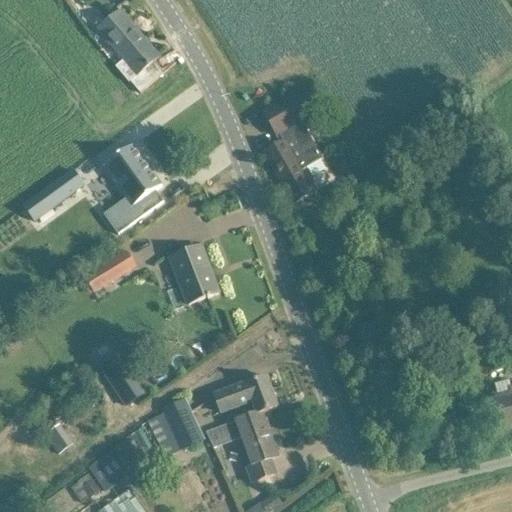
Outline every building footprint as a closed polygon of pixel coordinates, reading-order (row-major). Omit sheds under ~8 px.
[(120,13),(105,26),(98,32),(124,62),(116,68),(129,85),(131,84),(140,95),(163,75),(154,63),(159,59),(120,13)] [(266,108),(283,95),(276,87),(260,100),(266,108)] [(307,89),(281,104),(263,114),(281,145),(264,154),(294,206),(314,194),(302,173),(323,161),(302,124),(321,113),(307,89)] [(203,93),(177,104),(193,143),(220,132),(203,93)] [(133,147),(104,168),(127,200),(104,217),(119,236),(164,204),(156,192),(162,188),(133,147)] [(72,172),(24,207),(27,212),(35,224),(84,188),(72,172)] [(200,249),(181,256),(171,260),(189,306),(217,295),(200,249)] [(127,252),(85,278),(96,295),(138,269),(127,252)] [(381,329),(374,329),(371,334),(374,339),(381,339),(383,334),(381,329)] [(471,336),(480,359),(495,353),(487,330),(471,336)] [(202,350),(198,353),(202,359),(207,356),(202,350)] [(128,364),(107,378),(126,407),(147,394),(128,364)] [(262,415),(278,409),(266,378),(238,389),(214,398),(221,415),(252,404),(256,416),(256,417),(262,415)] [(79,390),(82,402),(92,400),(88,387),(79,390)] [(511,428),(511,389),(510,390),(511,396),(496,400),(504,431),(511,428)] [(55,394),(40,404),(57,429),(72,418),(55,394)] [(164,416),(150,423),(163,452),(155,456),(158,463),(204,442),(185,402),(162,413),(164,416)] [(278,459),(262,415),(256,417),(256,416),(236,424),(252,467),(246,470),(252,485),(276,476),(271,462),(278,459)] [(117,500),(122,511),(160,511),(150,486),(117,500)] [(275,496),(252,511),(273,511),(282,506),(275,496)]
